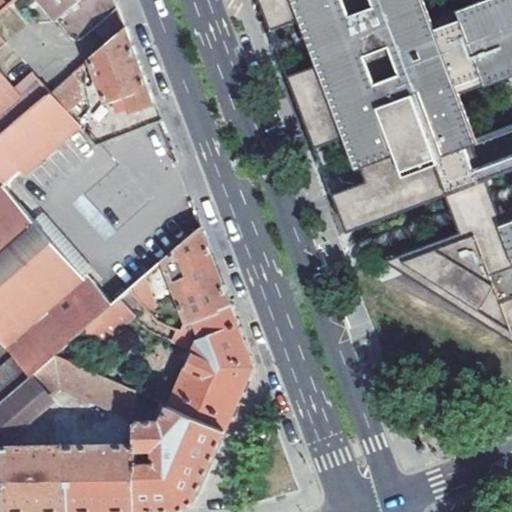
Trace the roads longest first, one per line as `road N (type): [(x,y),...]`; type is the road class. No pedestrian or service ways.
road 1 (secondary): [(155,0),(345,511)]
road 2 (secondary): [(393,497),(201,0)]
road 3 (secondary): [(393,497),(511,453)]
